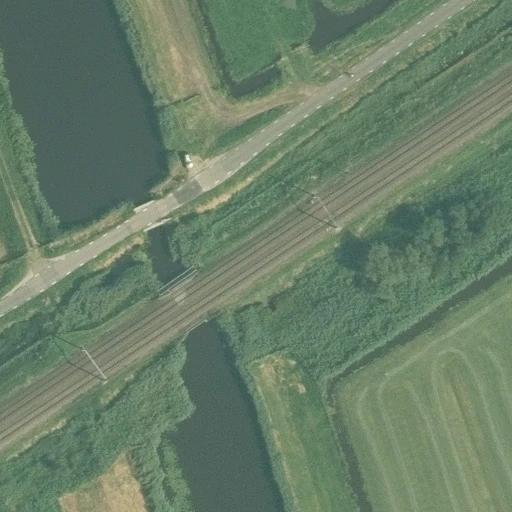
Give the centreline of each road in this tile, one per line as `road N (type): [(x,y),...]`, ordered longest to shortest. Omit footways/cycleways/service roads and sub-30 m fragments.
road 1 (tertiary): [(0,311),(164,209),(467,0)]
road 2 (track): [(191,49),(217,104),(231,113),(329,95)]
road 3 (track): [(42,284),(0,163)]
